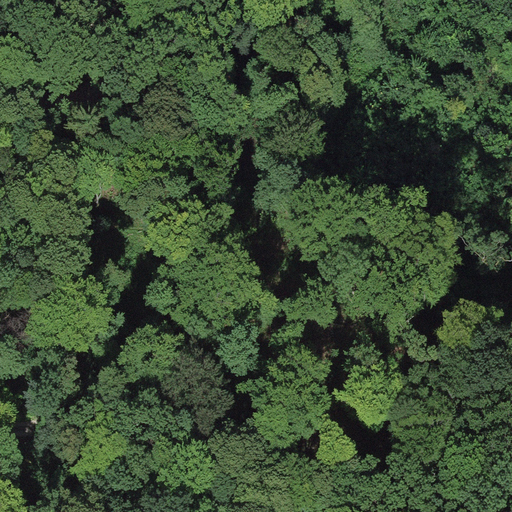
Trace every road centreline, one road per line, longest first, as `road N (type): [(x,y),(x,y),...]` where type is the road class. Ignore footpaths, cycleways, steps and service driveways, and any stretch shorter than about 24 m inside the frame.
road 1 (track): [(0,426),(101,419),(180,429),(356,511)]
road 2 (track): [(75,0),(109,30),(101,81),(74,112),(34,110),(0,88)]
